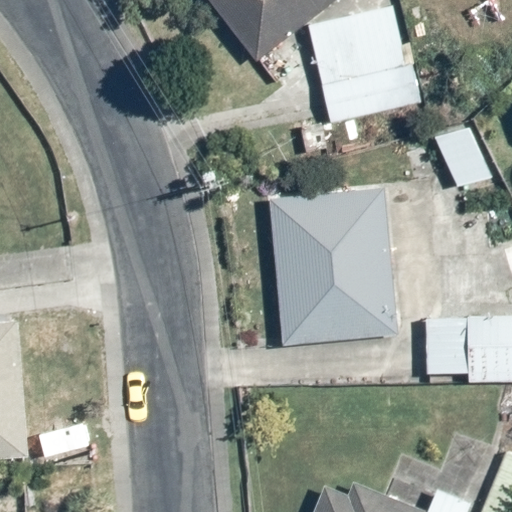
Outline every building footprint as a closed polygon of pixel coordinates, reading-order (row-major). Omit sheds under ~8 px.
[(215,0),(260,64),(308,31),(331,121),(423,97),(398,1),(326,19),(351,0),(215,0)] [(495,178),(474,127),(438,136),(460,187),(495,178)] [(397,334),(386,190),(275,198),(287,342),(397,334)] [(24,312),(0,313),(0,458),(31,457),(24,312)] [(468,380),(511,380),(511,313),(426,315),(427,372),(468,371),(468,380)] [(511,511),(511,450),(502,447),(478,511),(511,511)] [(316,511),(469,511),(473,503),(389,472),(378,503),(327,484),(316,511)]
